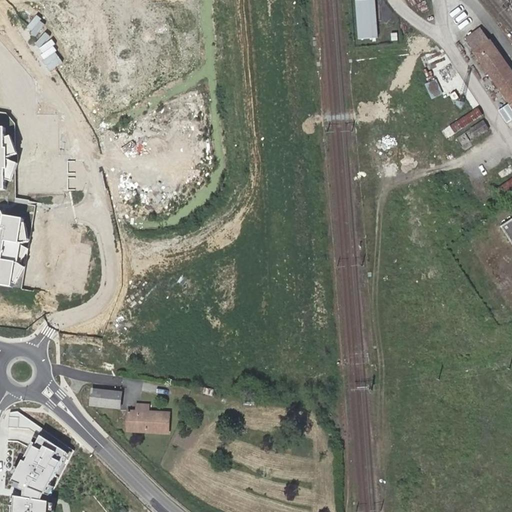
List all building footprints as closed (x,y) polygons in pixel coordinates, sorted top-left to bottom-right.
[(376,0),(355,0),(360,38),(381,36),(376,0)] [(478,29),(462,39),(472,53),(487,42),(478,29)] [(472,53),(471,53),(511,112),(511,73),(489,41),(487,42),(472,53)] [(457,132),(484,114),(479,107),(452,125),(457,132)] [(486,130),(480,121),(468,130),(474,138),(486,130)] [(0,195),(9,196),(8,127),(0,126),(0,195)] [(0,285),(15,288),(25,219),(7,217),(6,225),(0,224),(0,285)] [(195,386),(193,392),(213,397),(214,391),(195,386)] [(122,392),(93,388),(90,406),(120,410),(122,392)] [(136,412),(128,411),(127,430),(169,433),(170,414),(150,413),(136,412)] [(28,413),(10,412),(10,424),(28,426),(28,413)] [(73,452),(40,435),(24,466),(21,465),(13,480),(16,481),(13,487),(21,491),(21,498),(11,497),(10,511),(54,511),(55,505),(55,497),(56,484),(73,452)]
